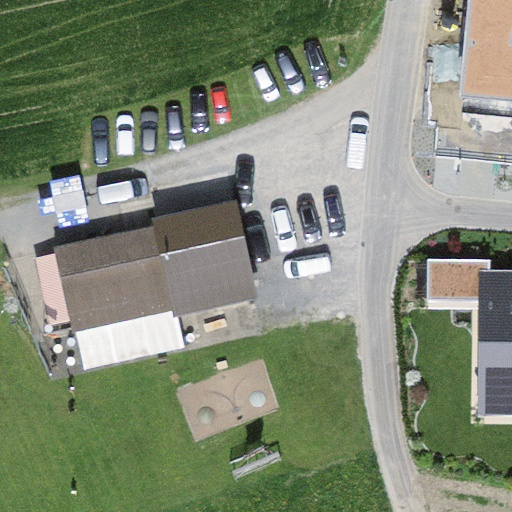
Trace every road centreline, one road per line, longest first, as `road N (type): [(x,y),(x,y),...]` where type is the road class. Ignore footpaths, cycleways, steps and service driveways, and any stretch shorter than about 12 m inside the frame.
road 1 (track): [(402,0),(382,138),(367,388),(405,511)]
road 2 (track): [(0,216),(126,187),(255,142),(351,86),(396,39)]
